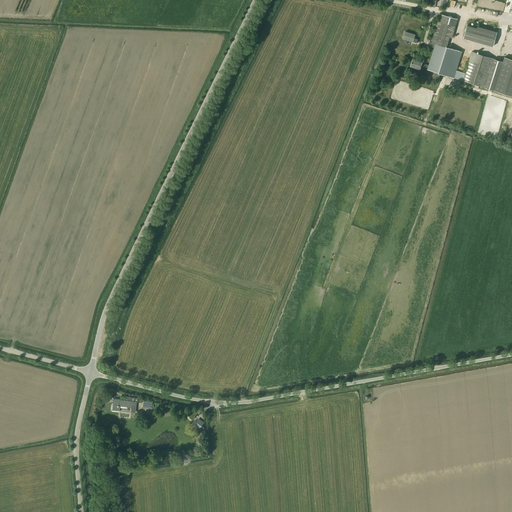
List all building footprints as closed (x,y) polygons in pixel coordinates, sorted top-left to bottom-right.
[(420,68),(421,67),(427,69),(454,78),(485,87),(485,86),(493,58),(472,51),(465,73),(456,71),(462,52),(447,47),(450,38),(452,38),(456,26),(458,18),(439,13),(438,21),(431,42),(430,42),(429,46),(434,48),(429,65),(422,63),(422,62),(413,59),(411,65),(420,68)] [(467,25),(464,38),(493,46),(497,32),(477,26),(477,28),(467,25)] [(414,35),(415,32),(413,32),(412,34),(405,32),(403,38),(413,41),(415,36),(414,35)] [(503,61),(494,89),(511,93),(511,59),(504,57),(503,61)] [(493,58),(485,86),(494,89),(503,61),(493,58)] [(135,412),(136,402),(138,402),(138,398),(125,397),(125,400),(113,399),(112,410),(119,410),(120,406),(131,407),(130,412),(135,412)] [(204,422),(199,419),(198,418),(194,425),(202,431),(204,427),(202,426),(204,422)]
